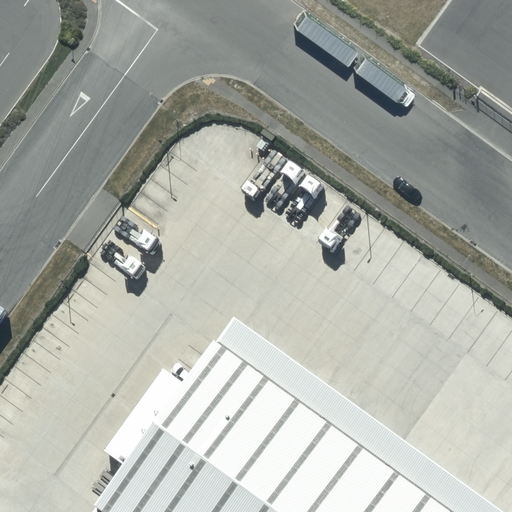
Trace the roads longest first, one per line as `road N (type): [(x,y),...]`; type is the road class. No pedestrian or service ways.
road 1 (unclassified): [(219,0),(511,212)]
road 2 (unclassified): [(176,0),(0,248)]
